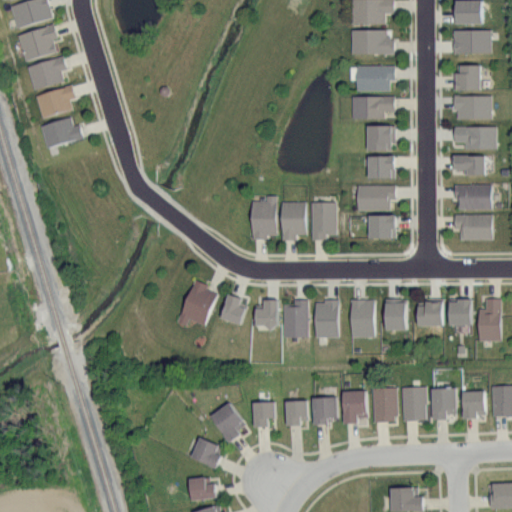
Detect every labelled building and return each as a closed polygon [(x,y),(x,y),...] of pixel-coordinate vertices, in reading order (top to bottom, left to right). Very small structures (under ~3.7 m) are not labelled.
[(50,0),(27,0),(13,4),(19,27),(56,16),(50,0)] [(395,0),(354,0),(355,22),(386,21),(386,12),(395,12),(395,0)] [(484,0),(459,0),(459,22),(484,22),(484,0)] [(56,22),(61,36),(56,38),(59,50),(28,59),(20,34),(56,22)] [(387,28),(388,35),(391,35),(391,38),(395,39),(395,53),(353,52),(353,29),(387,28)] [(492,28),(456,29),(456,52),(493,51),(492,28)] [(65,54),(70,67),(63,69),(67,79),(37,89),(29,65),(65,54)] [(396,64),(359,64),(358,89),(391,89),(391,78),(396,78),(396,64)] [(482,64),(482,88),(459,88),(459,72),(463,72),(463,64),(482,64)] [(78,96),(72,98),(75,107),(45,117),(38,95),(74,83),(78,96)] [(166,84),(170,86),(171,91),(169,95),(165,95),(162,93),(161,88),(163,85),(166,84)] [(493,94),(493,117),(460,117),(460,108),(455,108),(455,94),(493,94)] [(396,95),(395,110),(386,110),(385,117),(354,117),(354,95),(396,95)] [(82,124),(75,126),(73,116),(43,125),(50,146),(86,135),(82,124)] [(396,125),(368,124),(368,149),(392,149),(392,142),(393,141),(396,141),(396,125)] [(498,126),(498,147),(467,147),(467,140),(457,141),(457,125),(498,126)] [(487,154),(457,154),(457,168),(469,168),(469,173),(487,173),(487,154)] [(396,155),(369,155),(370,176),(396,177),(396,155)] [(493,183),(458,184),(457,197),(462,197),(462,208),(493,208),(493,183)] [(396,184),(396,198),(391,198),(391,209),(360,210),(360,184),(396,184)] [(278,195),(278,234),(268,234),(268,238),(254,238),(255,200),(269,200),(269,195),(278,195)] [(308,201),(308,233),(298,233),(298,238),(285,239),(285,201),(308,201)] [(338,201),(314,201),(314,239),(327,238),(328,236),(328,233),(338,233),(338,201)] [(494,213),(457,214),(457,227),(462,227),(462,238),(494,238),(494,213)] [(397,214),(397,236),(370,237),(370,214),(397,214)] [(219,292),(208,287),(209,284),(198,279),(180,321),(187,324),(191,318),(207,324),(219,292)] [(243,297),(242,302),(248,303),(242,322),(224,317),(231,293),(243,297)] [(340,298),(326,298),(327,301),(318,302),(318,335),(340,335),(340,298)] [(376,298),(354,298),(354,335),(376,334),(376,298)] [(408,299),(402,299),(402,298),(387,298),(389,328),(408,328),(408,299)] [(474,298),(461,298),(461,300),(452,301),(452,323),(473,323),(474,298)] [(503,298),(488,298),(488,308),(481,308),(481,339),(503,339),(503,298)] [(310,299),(297,299),(297,303),(286,304),(285,335),(310,335),(310,299)] [(279,300),(279,323),(278,323),(273,328),(268,323),(259,323),(258,305),(267,305),(268,300),(279,300)] [(444,300),(429,300),(429,305),(421,306),(421,324),(445,324),(444,300)] [(511,384),(511,415),(495,416),(494,385),(511,384)] [(428,385),(404,386),(405,416),(407,416),(407,419),(427,417),(428,385)] [(396,414),(399,414),(398,386),(375,387),(376,420),(395,419),(396,414)] [(457,387),(458,413),(448,414),(448,418),(435,419),(435,388),(457,387)] [(360,416),(370,415),(368,389),(346,390),(347,422),(359,421),(360,416)] [(486,390),(487,413),(479,414),(479,417),(466,417),(465,410),(466,410),(466,391),(486,390)] [(339,396),(340,416),(334,416),(334,420),(330,420),(329,422),(317,423),(316,397),(339,396)] [(310,399),(310,418),(304,419),(303,424),(291,425),(289,400),(310,399)] [(276,400),(277,416),(271,417),(270,425),(257,426),(256,401),(276,400)] [(232,401),(247,423),(241,428),(243,432),(231,441),(213,415),(232,401)] [(223,454),(221,452),(224,445),(201,435),(193,455),(218,466),(223,454)] [(217,482),(212,482),(211,475),(190,478),(192,498),(218,497),(217,482)] [(511,481),(496,482),(495,483),(491,483),(492,490),(496,491),(496,492),(493,493),(493,507),(511,505),(511,481)] [(424,495),(420,495),(419,486),(393,486),(395,510),(425,509),(424,495)] [(227,511),(227,510),(223,510),(220,503),(195,511),(227,511)]
